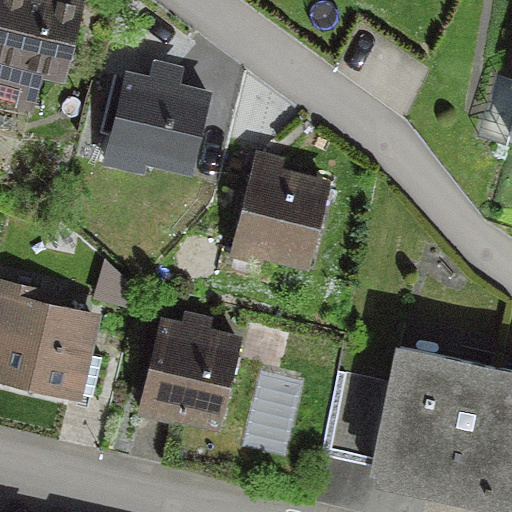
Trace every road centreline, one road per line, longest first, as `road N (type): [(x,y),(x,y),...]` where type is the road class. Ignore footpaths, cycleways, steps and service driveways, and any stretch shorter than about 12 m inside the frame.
road 1 (residential): [(203,0),(389,144),(511,269)]
road 2 (residential): [(0,471),(167,511)]
